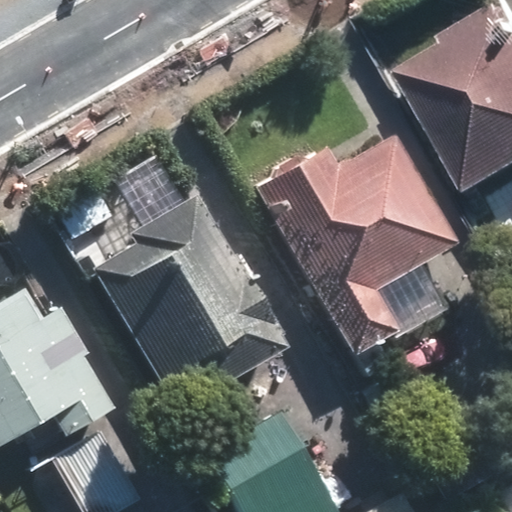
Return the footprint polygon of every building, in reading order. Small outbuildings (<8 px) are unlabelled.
[(448,46),(400,73),(470,196),(511,171),(511,13),(510,10),(504,13),(499,5),(443,38),(448,46)] [(445,249),(383,141),(328,172),(315,150),(245,190),(343,361),(389,333),(366,295),(445,249)] [(277,352),(186,198),(119,237),(125,246),(81,272),(166,417),(277,352)] [(15,299),(0,307),(0,444),(43,420),(53,438),(101,411),(72,360),(76,357),(50,313),(29,324),(15,299)] [(326,511),(270,413),(199,453),(232,511),(326,511)] [(99,511),(128,496),(91,432),(20,473),(42,511),(99,511)] [(437,503),(481,477),(463,444),(417,470),(437,503)]
